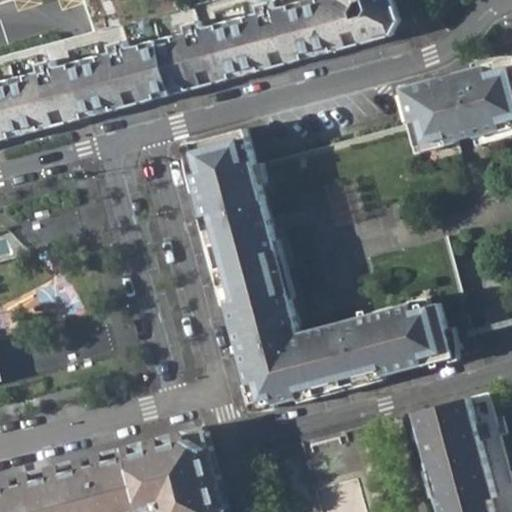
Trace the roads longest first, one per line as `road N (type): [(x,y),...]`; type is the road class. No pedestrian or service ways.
road 1 (residential): [(151,135),(431,57),(455,47),(497,0)]
road 2 (residential): [(511,372),(239,444)]
road 3 (residential): [(105,145),(178,400)]
road 4 (residential): [(223,389),(151,135)]
road 5 (residential): [(178,400),(0,451)]
